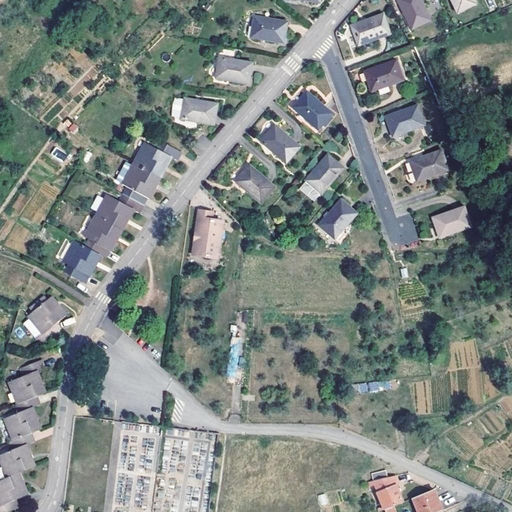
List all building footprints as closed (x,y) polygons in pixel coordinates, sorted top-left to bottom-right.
[(397,0),(411,28),(430,18),(421,0),(397,0)] [(451,0),(457,11),(476,2),(475,0),(451,0)] [(357,44),(390,32),(383,13),(351,25),(357,44)] [(285,41),(287,20),(253,16),(250,37),(285,41)] [(249,82),(252,62),(218,57),(215,78),(249,82)] [(370,91),(403,79),(395,60),(363,72),(370,91)] [(317,130),(331,113),(305,91),(291,107),(317,130)] [(215,123),(218,102),(184,97),(181,119),(215,123)] [(392,137),(424,125),(416,104),(384,116),(392,137)] [(285,163),(299,146),(273,124),(259,140),(285,163)] [(143,141),(132,161),(157,175),(163,166),(164,166),(169,157),(174,160),(179,151),(160,141),(155,148),(143,141)] [(54,148),(51,154),(64,160),(67,154),(54,148)] [(416,182),(449,170),(441,150),(409,161),(416,182)] [(304,180),(305,181),(299,188),(314,200),(320,194),(343,168),(327,154),(304,180)] [(114,177),(121,181),(131,164),(124,160),(114,177)] [(151,186),(157,175),(132,161),(131,164),(121,181),(120,182),(125,185),(121,192),(140,203),(144,196),(146,197),(152,187),(151,186)] [(261,202),(274,186),(248,163),(234,180),(261,202)] [(408,163),(405,164),(411,182),(415,181),(408,163)] [(105,193),(94,214),(119,228),(124,218),(125,218),(131,209),(135,211),(140,203),(121,192),(117,200),(105,193)] [(356,214),(340,200),(318,226),(337,243),(348,230),(345,227),(356,214)] [(439,239),(471,227),(463,207),(431,219),(439,239)] [(113,238),(119,228),(94,214),(82,235),(87,238),(83,244),(98,252),(103,255),(106,249),(107,249),(113,239),(113,238)] [(195,222),(192,243),(195,243),(194,253),(191,252),(190,267),(206,268),(207,265),(216,266),(219,231),(206,230),(206,223),(195,222)] [(92,263),(98,252),(83,244),(73,238),(61,259),(66,262),(63,270),(82,280),(86,273),(87,273),(93,263),(92,263)] [(33,311),(44,301),(42,298),(31,308),(33,311)] [(41,346),(57,334),(59,332),(53,325),(63,316),(56,307),(56,308),(48,299),(44,301),(33,311),(25,317),(40,335),(36,339),(41,346)] [(115,313),(121,306),(114,300),(108,307),(115,313)] [(34,397),(42,394),(38,383),(39,383),(34,373),(42,369),(38,361),(18,370),(21,378),(7,384),(16,405),(34,397)] [(368,391),(390,390),(389,381),(368,382),(368,391)] [(352,384),(353,393),(367,391),(367,383),(352,384)] [(38,406),(34,397),(16,405),(14,406),(17,414),(2,420),(11,442),(28,435),(38,431),(33,420),(34,419),(30,409),(38,406)] [(32,444),(28,435),(11,442),(7,444),(10,452),(0,456),(0,467),(5,479),(16,475),(32,468),(27,457),(29,457),(25,447),(32,444)] [(379,506),(380,509),(385,508),(393,505),(404,500),(398,483),(400,483),(397,473),(371,480),(372,484),(376,483),(383,505),(379,506)] [(0,511),(12,511),(16,510),(13,503),(26,497),(22,486),(21,487),(16,475),(5,479),(0,481),(0,511)] [(437,511),(443,510),(434,488),(414,496),(419,511),(437,511)]
